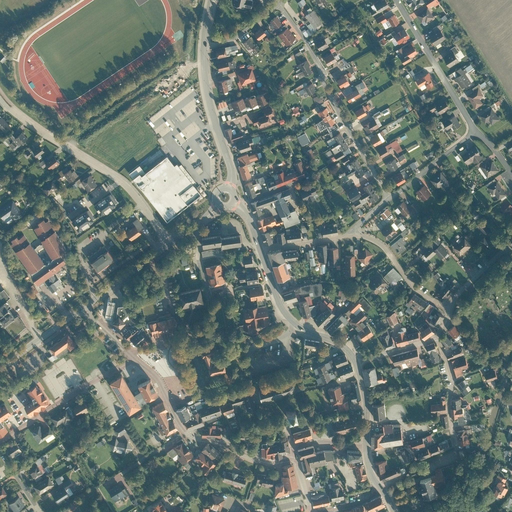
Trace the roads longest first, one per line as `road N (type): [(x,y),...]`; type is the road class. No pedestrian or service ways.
road 1 (residential): [(0,97),(120,180),(170,243)]
road 2 (residential): [(277,4),(388,199)]
road 3 (residential): [(132,357),(0,442)]
road 4 (residential): [(396,0),(475,132)]
road 5 (secondary): [(228,188),(204,47)]
road 6 (residential): [(349,236),(384,247),(414,288),(448,309)]
road 7 (residential): [(434,337),(451,381),(456,453)]
